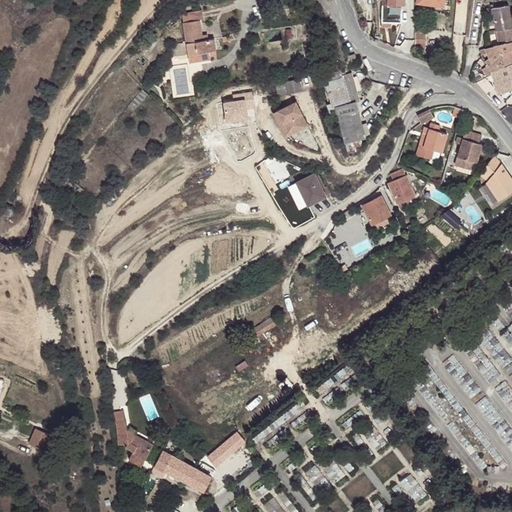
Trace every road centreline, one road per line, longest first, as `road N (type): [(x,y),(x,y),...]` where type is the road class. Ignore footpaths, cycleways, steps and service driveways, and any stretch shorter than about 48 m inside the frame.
road 1 (track): [(160,0),(66,111),(18,234),(0,243)]
road 2 (track): [(330,214),(202,294),(120,354),(114,369)]
road 3 (residential): [(511,140),(469,93),(364,47),(340,0)]
road 4 (unknown): [(511,281),(369,388)]
road 5 (track): [(330,214),(287,275),(294,344),(276,368)]
